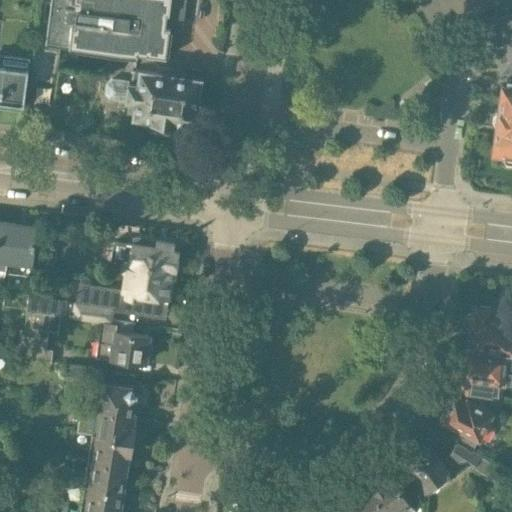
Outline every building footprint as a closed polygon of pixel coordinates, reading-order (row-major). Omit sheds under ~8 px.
[(135,53),(135,51),(164,55),(168,25),(176,26),(179,0),(47,0),(43,41),(135,53)] [(492,28),(490,28),(488,31),(490,39),(493,41),(495,41),(495,42),(511,38),(511,11),(489,17),(492,28)] [(511,38),(495,42),(495,43),(493,44),(491,47),(493,55),(497,57),(498,57),(501,68),(511,65),(511,38)] [(0,105),(22,108),(22,104),(24,104),(30,60),(0,56),(0,105)] [(134,68),(132,80),(111,77),(107,80),(105,91),(109,96),(129,99),(127,111),(135,112),(135,113),(147,114),(146,120),(146,122),(147,124),(148,125),(149,125),(151,126),(151,128),(174,131),(175,130),(177,130),(179,129),(179,128),(181,126),(181,125),(182,119),(194,120),(194,117),(199,118),(203,115),(204,107),(202,103),(198,103),(198,100),(197,99),(201,76),(134,68)] [(502,84),(500,99),(511,101),(511,79),(509,79),(509,85),(502,84)] [(511,101),(500,99),(498,110),(497,110),(493,113),(492,120),(495,125),(496,125),(496,127),(511,128),(511,101)] [(492,152),(502,153),(501,158),(505,163),(511,163),(511,128),(496,127),(492,152)] [(0,220),(0,269),(30,273),(37,226),(0,220)] [(166,317),(169,299),(170,299),(173,280),(174,280),(179,249),(173,248),(174,242),(154,239),(146,236),(133,236),(132,242),(114,239),(111,258),(127,260),(123,289),(79,282),(76,304),(115,309),(166,317)] [(101,319),(113,320),(115,309),(76,304),(67,303),(28,297),(26,310),(60,314),(101,319)] [(475,305),(474,309),(473,309),(471,309),(470,310),(468,310),(467,311),(466,313),(466,314),(465,316),(465,317),(465,319),(466,320),(466,321),(467,323),(469,324),(471,325),(470,331),(469,331),(469,333),(468,332),(466,347),(508,353),(511,353),(511,315),(495,313),(496,308),(475,305)] [(26,310),(21,357),(50,361),(52,348),(42,347),(44,329),(58,330),(60,314),(26,310)] [(96,355),(111,357),(144,362),(149,334),(130,331),(132,323),(113,320),(101,319),(98,342),(96,355)] [(460,360),(463,364),(461,375),(465,376),(463,391),(475,393),(500,396),(502,381),(511,382),(511,376),(511,353),(508,353),(466,347),(465,349),(461,352),(460,360)] [(85,378),(86,366),(66,363),(64,374),(85,378)] [(138,393),(142,390),(136,382),(132,385),(102,380),(98,406),(100,406),(135,412),(138,393)] [(453,394),(448,404),(445,403),(439,414),(442,416),(441,418),(463,429),(457,441),(473,449),(493,410),(498,412),(505,397),(500,396),(475,393),(472,400),(467,397),(466,400),(453,394)] [(134,424),(133,424),(135,412),(100,406),(96,432),(131,438),(132,438),(134,424)] [(130,453),(132,438),(131,438),(96,432),(92,459),(127,464),(128,453),(130,453)] [(511,491),(511,475),(472,451),(473,449),(457,441),(450,453),(440,461),(429,445),(405,461),(428,495),(470,465),(511,491)] [(124,478),(127,464),(92,459),(88,485),(123,490),(123,488),(125,486),(126,481),(124,478)] [(414,511),(415,511),(391,471),(383,476),(377,476),(373,477),(371,483),(366,487),(359,490),(368,511),(414,511)] [(122,493),(123,490),(88,485),(84,511),(91,511),(119,511),(120,503),(123,501),(123,495),(122,493)] [(368,511),(359,490),(352,492),(345,495),(339,492),(336,493),(332,498),(324,501),(326,511),(368,511)] [(57,506),(69,508),(71,498),(58,496),(57,506)] [(255,511),(257,503),(253,499),(244,497),(238,500),(238,502),(235,504),(233,511),(255,511)] [(307,511),(307,504),(300,504),(298,501),(291,501),(289,504),(289,511),(307,511)] [(271,511),(271,504),(257,503),(255,511),(271,511)]
